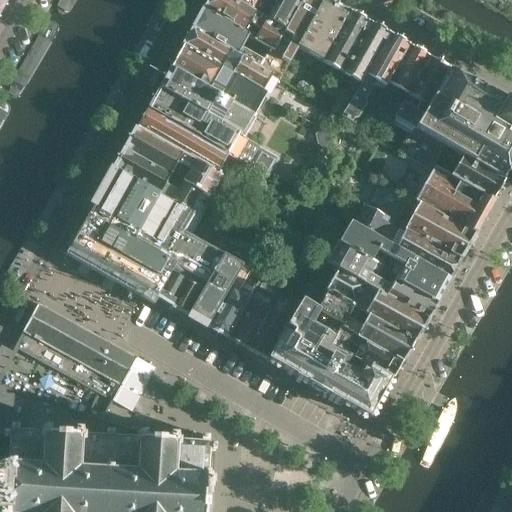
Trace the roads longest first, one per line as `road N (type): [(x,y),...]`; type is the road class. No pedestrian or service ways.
road 1 (residential): [(0,346),(193,0)]
road 2 (residential): [(511,207),(366,463)]
road 3 (residential): [(122,326),(366,463)]
road 4 (residential): [(368,0),(511,84)]
